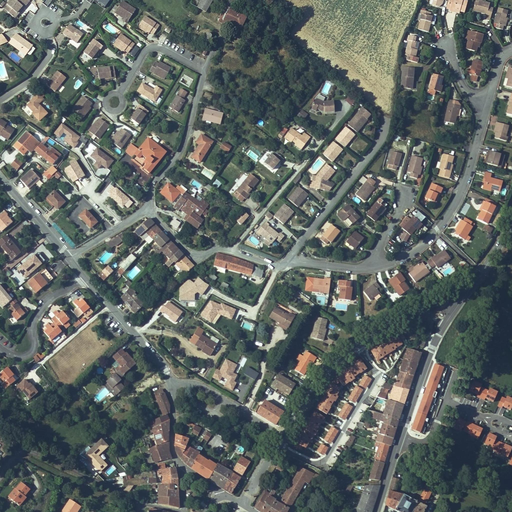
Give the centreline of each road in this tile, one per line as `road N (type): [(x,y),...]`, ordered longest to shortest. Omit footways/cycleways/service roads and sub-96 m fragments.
road 1 (residential): [(363,267),(407,256),(431,238),(465,182),(486,106)]
road 2 (residential): [(357,346),(377,380),(322,465),(281,442)]
road 3 (residential): [(281,265),(385,136),(387,117)]
road 4 (unclassified): [(140,507),(24,446),(0,478)]
road 5 (residential): [(145,208),(189,253),(215,249),(281,265)]
road 6 (residential): [(145,208),(151,186),(181,150),(203,71)]
road 7 (tertiary): [(84,277),(171,382)]
road 8 (secondary): [(403,433),(452,312)]
road 9 (residential): [(0,348),(30,353),(39,312),(84,277)]
road 10 (residential): [(203,71),(153,46),(114,102)]
